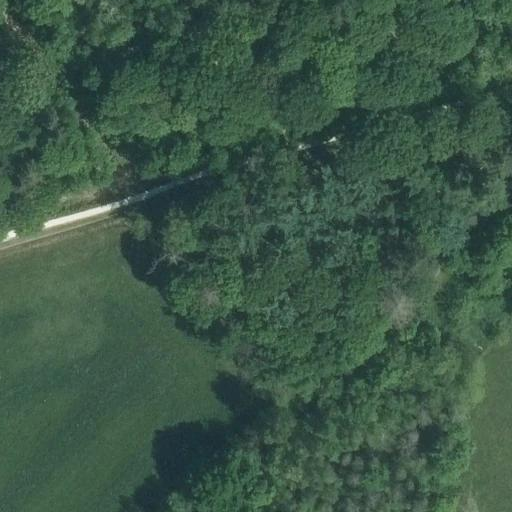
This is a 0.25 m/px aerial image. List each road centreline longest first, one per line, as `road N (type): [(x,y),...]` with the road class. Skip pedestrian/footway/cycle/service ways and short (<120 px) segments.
road 1 (track): [(497,107),(0,249)]
road 2 (track): [(511,198),(203,511)]
